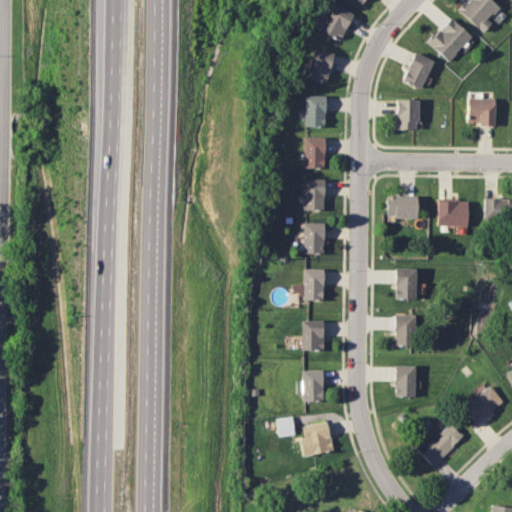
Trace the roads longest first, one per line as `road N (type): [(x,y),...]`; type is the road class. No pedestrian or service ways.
road 1 (residential): [(407,511),(375,469),(361,423),(358,260),(361,93),(371,56),(412,0)]
road 2 (motorway): [(111,0),(103,511)]
road 3 (motorway): [(145,511),(151,0)]
road 4 (residential): [(359,161),(511,163)]
